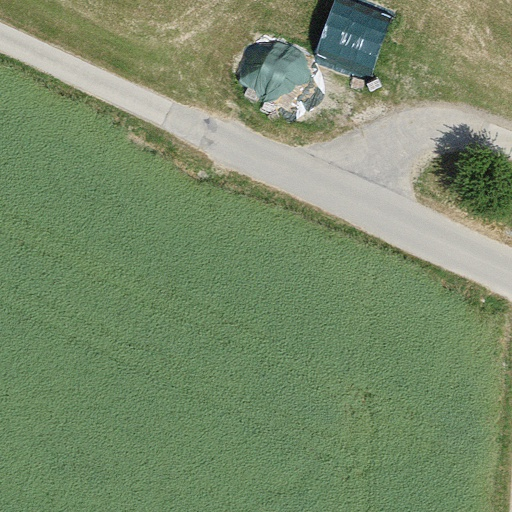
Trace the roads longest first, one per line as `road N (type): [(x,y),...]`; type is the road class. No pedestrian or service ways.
road 1 (track): [(511,263),(0,25)]
road 2 (track): [(329,178),(399,126),(485,130),(511,141)]
